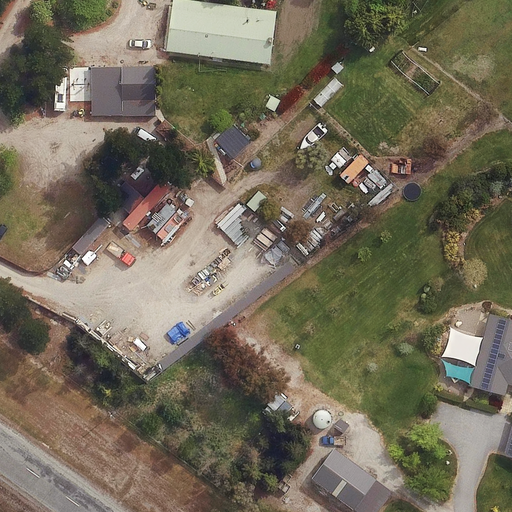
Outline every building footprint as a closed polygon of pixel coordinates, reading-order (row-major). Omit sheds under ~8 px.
[(278,10),(204,0),(175,0),(168,50),(270,64),(278,10)] [(157,65),(92,66),(93,105),(123,104),(123,114),(158,113),(157,65)] [(255,144),(242,129),(221,148),(234,163),(255,144)] [(511,318),(490,313),(472,384),(507,393),(509,384),(511,385),(511,450),(510,458),(511,458),(511,318)] [(336,448),(315,476),(363,511),(379,511),(395,492),(336,448)]
